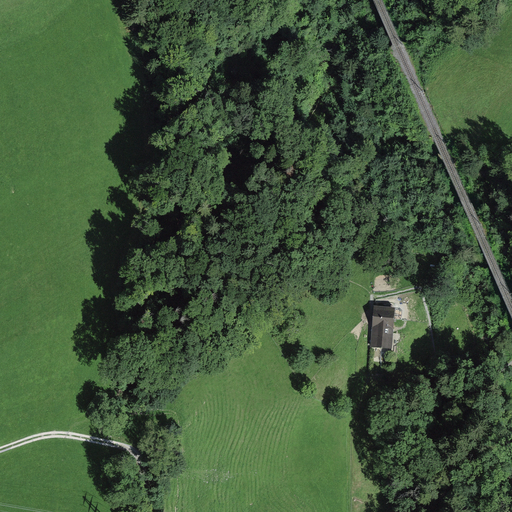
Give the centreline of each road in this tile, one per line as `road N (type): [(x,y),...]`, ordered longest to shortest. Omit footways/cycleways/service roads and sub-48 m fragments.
road 1 (track): [(149,511),(141,462),(127,448),(53,434),(0,450)]
road 2 (track): [(490,0),(441,19),(349,32)]
